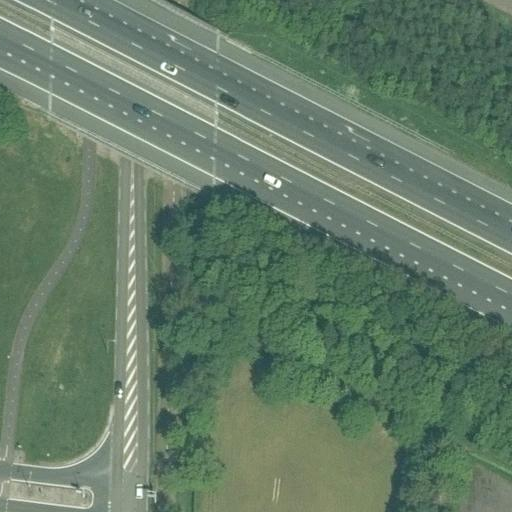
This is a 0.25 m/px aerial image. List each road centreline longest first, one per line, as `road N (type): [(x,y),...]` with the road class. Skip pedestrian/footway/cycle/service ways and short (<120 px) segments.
road 1 (motorway): [(2,37),(511,298)]
road 2 (motorway): [(511,241),(44,0)]
road 3 (secondary): [(129,487),(136,0)]
road 4 (motorway): [(129,487),(0,472)]
